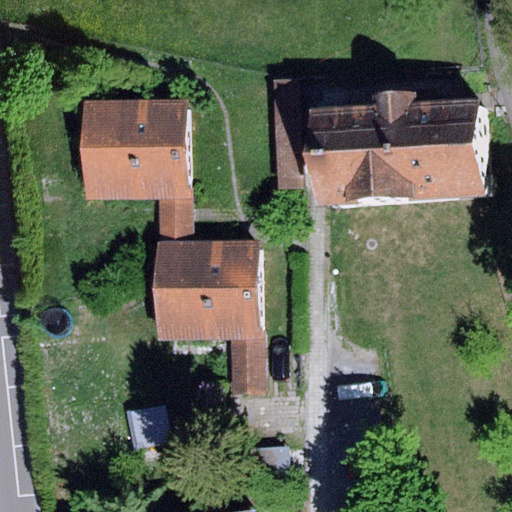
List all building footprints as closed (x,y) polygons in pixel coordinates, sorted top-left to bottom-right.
[(297,81),(272,82),(276,191),(300,190),(297,81)] [(390,112),(329,114),(332,204),(488,198),(485,110),(428,112),(427,95),(390,97),(390,112)] [(184,102),(88,99),(84,197),(155,199),(182,199),(184,102)] [(155,199),(155,243),(182,243),(182,199),(155,199)] [(182,243),(155,243),(155,340),(232,340),(259,340),(259,244),(182,243)] [(259,340),(232,340),(232,393),(260,393),(259,340)] [(165,408),(131,414),(138,450),(172,444),(165,408)] [(289,484),(290,449),(245,449),(244,484),(289,484)]
